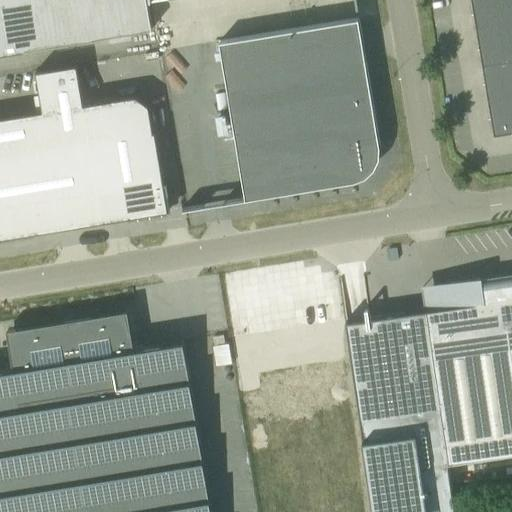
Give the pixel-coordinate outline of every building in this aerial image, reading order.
[(151,29),(146,0),(0,0),(0,53),(24,50),(24,49),(151,29)] [(511,0),(471,0),(493,134),(511,130),(511,0)] [(245,198),(354,180),(359,179),(364,177),(369,174),(372,170),(375,166),(378,161),(379,156),(379,150),(379,145),(358,17),(218,40),(245,198)] [(41,110),(0,117),(0,238),(168,210),(155,130),(152,130),(148,105),(135,95),(83,104),(77,63),(34,70),(41,110)] [(352,360),(351,360),(372,511),(454,511),(450,479),(447,463),(511,453),(511,273),(449,282),(453,305),(423,310),(423,311),(366,322),(371,357),(352,360)] [(6,329),(12,369),(0,370),(0,511),(211,511),(183,340),(133,349),(127,310),(6,329)]
